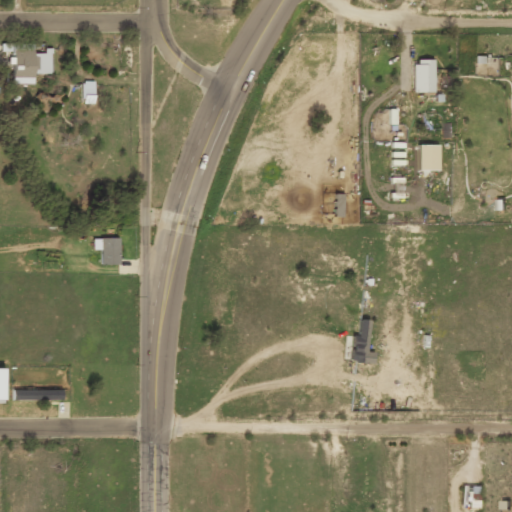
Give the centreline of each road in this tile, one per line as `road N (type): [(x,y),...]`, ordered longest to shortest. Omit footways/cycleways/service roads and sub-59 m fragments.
road 1 (residential): [(0,427),(511,428)]
road 2 (secondary): [(152,20),(145,44),(143,244),(158,326)]
road 3 (secondary): [(158,326),(183,199),(228,87)]
road 4 (secondary): [(152,511),(158,326)]
road 5 (residential): [(330,0),(403,22),(511,21)]
road 6 (residential): [(0,19),(152,20)]
road 7 (tertiary): [(228,87),(166,49),(152,0)]
